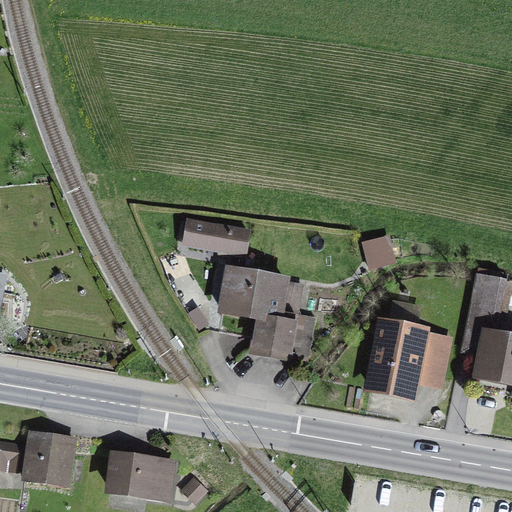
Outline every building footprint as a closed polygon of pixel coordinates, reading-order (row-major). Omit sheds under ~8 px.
[(249,234),(189,223),(185,245),(246,255),(249,234)] [(352,269),(397,259),(391,236),(347,246),(352,269)] [(307,360),(314,319),(280,313),(285,282),(230,272),(222,312),(259,319),(253,353),(288,359),(289,357),(307,360)] [(487,349),(482,374),(511,380),(511,320),(493,317),(495,309),(505,311),(509,291),(499,289),(501,282),(477,277),(464,345),(487,349)] [(371,387),(410,395),(423,333),(382,325),(371,387)] [(31,434),(29,450),(26,472),(25,481),(67,487),(74,440),(31,434)] [(0,468),(26,472),(29,450),(0,445),(0,468)] [(110,491),(167,499),(171,466),(131,460),(133,448),(116,446),(110,491)]
